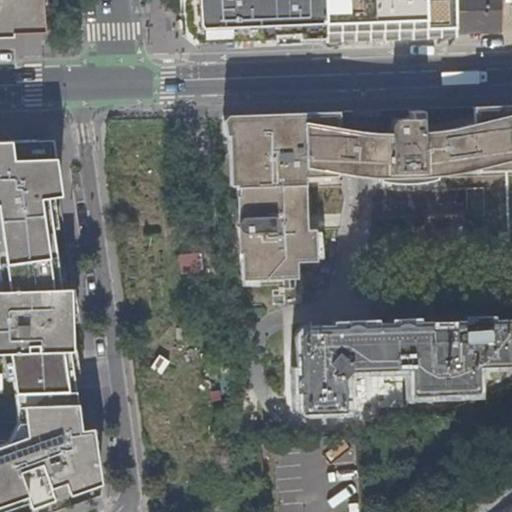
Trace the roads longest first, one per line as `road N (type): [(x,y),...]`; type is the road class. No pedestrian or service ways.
road 1 (residential): [(122,511),(132,484),(81,87)]
road 2 (secondary): [(511,66),(121,86)]
